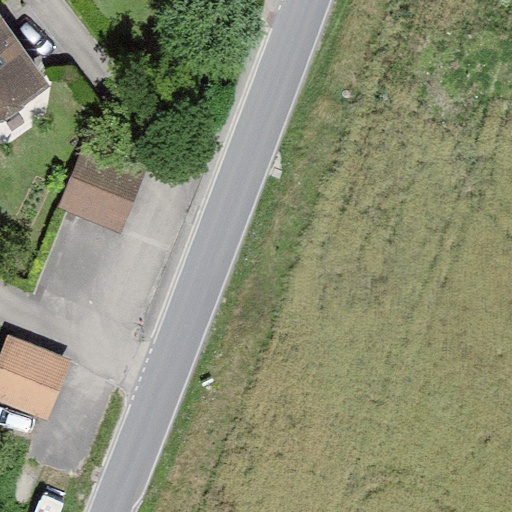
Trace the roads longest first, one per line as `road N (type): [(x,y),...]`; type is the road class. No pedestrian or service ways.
road 1 (tertiary): [(167,374),(309,0)]
road 2 (residential): [(167,374),(0,302)]
road 3 (tertiary): [(114,511),(167,374)]
